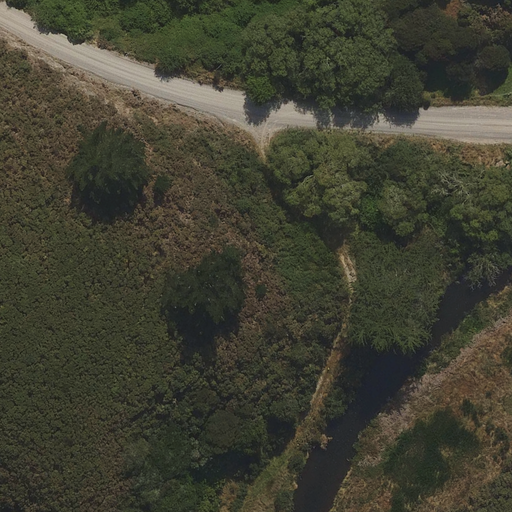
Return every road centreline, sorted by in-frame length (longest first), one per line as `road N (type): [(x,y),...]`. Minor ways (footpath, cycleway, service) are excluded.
road 1 (track): [(167,78),(267,153),(301,211),(352,263),(341,339),(285,463),(252,511)]
road 2 (unclassified): [(511,119),(332,125),(167,78),(0,0)]
